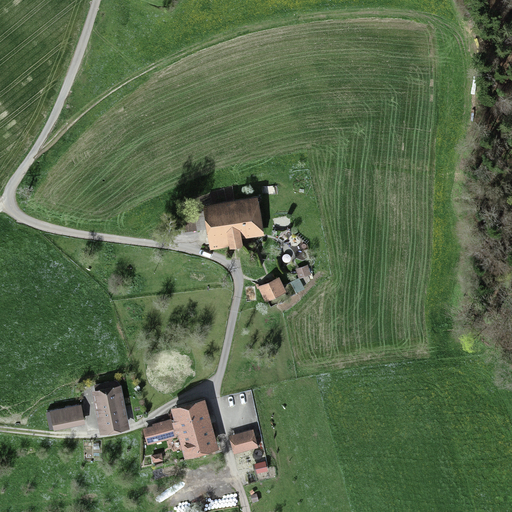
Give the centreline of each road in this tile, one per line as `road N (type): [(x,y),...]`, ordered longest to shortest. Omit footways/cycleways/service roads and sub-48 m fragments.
road 1 (unclassified): [(248,511),(215,406),(238,300),(238,280),(226,264),(175,248),(52,232),(12,213),(10,194),(45,137),(97,0)]
road 2 (track): [(428,17),(309,18),(235,35),(128,79),(33,156)]
road 3 (track): [(0,428),(105,437),(146,424),(220,380)]
